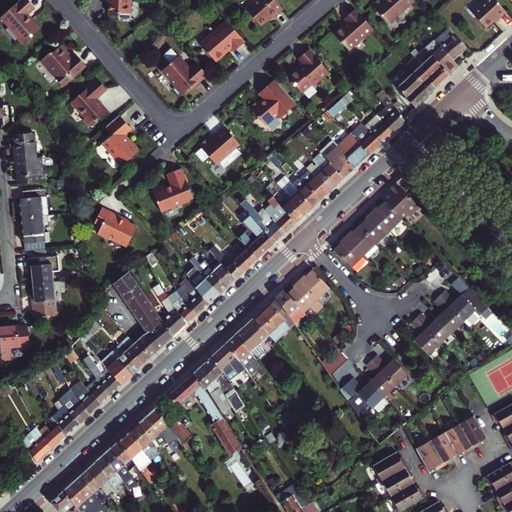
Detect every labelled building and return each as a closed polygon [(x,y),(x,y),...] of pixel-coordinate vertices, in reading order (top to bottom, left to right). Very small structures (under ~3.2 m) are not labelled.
[(28,0),(20,0),(1,18),(24,44),(41,29),(32,19),(31,20),(28,17),(29,16),(28,14),(35,7),(28,0)] [(109,0),(109,6),(108,16),(131,17),(132,0),(109,0)] [(273,17),(275,19),(284,10),(275,0),(255,0),(255,1),(256,3),(248,10),(262,26),(268,21),(273,17)] [(417,2),(415,0),(386,0),(386,1),(385,0),(381,0),(374,7),(390,26),(417,2)] [(486,28),(493,21),(498,17),(499,19),(506,12),(495,0),(482,0),(471,11),(486,28)] [(351,52),(376,31),(358,10),(346,20),(349,24),(336,35),(351,52)] [(236,53),(247,43),(228,22),(201,45),(217,63),(228,54),(227,53),(230,50),(231,51),(233,50),(236,53)] [(454,60),(468,47),(449,28),(435,41),(454,60)] [(459,67),(454,60),(435,41),(426,49),(450,75),(459,67)] [(39,62),(47,70),(48,69),(53,74),(53,76),(62,88),(86,66),(77,56),(71,62),(67,57),(69,55),(61,46),(52,54),(50,52),(39,62)] [(450,75),(426,49),(414,60),(421,67),(422,66),(431,75),(435,72),(444,81),(450,75)] [(306,66),(291,79),(305,95),(315,86),(316,88),(332,74),(312,51),(301,61),(306,66)] [(181,98),(191,89),(197,84),(198,86),(209,77),(198,64),(191,70),(180,57),(163,72),(177,87),(174,90),(181,98)] [(421,67),(414,60),(406,67),(413,75),(422,84),(426,80),(435,89),(444,81),(435,72),(431,75),(422,66),(421,67)] [(416,107),(435,89),(426,80),(422,84),(413,75),(398,89),(416,107)] [(84,120),(91,128),(109,112),(98,99),(108,90),(99,80),(72,104),(73,105),(73,107),(76,111),(78,111),(85,119),(84,120)] [(282,119),(299,105),(278,81),(262,95),(267,101),(264,105),(261,101),(253,109),(269,126),(280,116),(282,119)] [(407,122),(404,119),(384,90),(379,94),(387,105),(377,115),(394,133),(407,122)] [(348,96),(342,101),(347,107),(353,101),(348,96)] [(336,117),(347,107),(342,101),(331,112),(336,117)] [(112,133),(111,134),(101,142),(109,151),(111,150),(112,152),(117,158),(116,159),(122,166),(129,159),(132,160),(133,156),(141,149),(132,139),(129,139),(122,132),(130,126),(120,115),(105,128),(108,130),(109,129),(112,133)] [(382,145),(394,133),(377,115),(369,122),(373,126),(368,129),(382,145)] [(351,133),(351,134),(371,155),(382,145),(368,129),(365,126),(362,123),(351,133)] [(129,139),(132,139),(126,133),(132,128),(130,126),(122,132),(129,139)] [(214,142),(212,139),(203,147),(205,149),(212,158),(220,166),(223,164),(240,149),(243,146),(228,129),(214,142)] [(17,159),(38,157),(35,133),(15,135),(17,159)] [(371,155),(351,134),(341,143),(333,134),(330,137),(335,144),(336,144),(337,146),(356,169),(371,155)] [(345,179),(356,169),(337,146),(325,156),(345,179)] [(199,155),(206,163),(212,158),(205,149),(203,151),(199,155)] [(240,149),(223,164),(228,170),(245,155),(240,149)] [(345,179),(325,156),(322,153),(314,161),(317,164),(337,186),(345,179)] [(282,163),(274,154),(269,159),(277,167),(282,163)] [(38,157),(17,159),(20,184),(46,181),(45,175),(43,156),(38,157)] [(306,168),(310,165),(305,159),(301,163),(306,168)] [(302,173),(306,168),(301,163),(299,160),(294,164),(302,173)] [(309,171),(315,177),(319,173),(314,167),(311,164),(310,165),(306,168),(309,171)] [(315,177),(330,193),(337,186),(317,164),(314,167),(319,173),(315,177)] [(156,190),(166,213),(193,202),(193,200),(197,198),(185,169),(171,175),(176,186),(169,189),(167,184),(156,190)] [(309,171),(304,176),(310,182),(315,177),(309,171)] [(322,200),(330,193),(315,177),(310,182),(304,176),(302,178),(322,200)] [(413,186),(404,176),(401,179),(397,183),(407,193),(413,186)] [(322,200),(302,178),(299,181),(305,186),(299,192),(314,208),(322,200)] [(305,186),(299,181),(298,179),(292,184),(293,185),(299,192),(305,186)] [(421,207),(407,193),(397,183),(387,193),(391,196),(385,201),(403,220),(408,214),(411,217),(421,207)] [(266,189),(272,195),(275,198),(280,194),(288,202),(292,199),(286,192),(280,185),(275,189),(271,184),(266,189)] [(286,192),(292,199),(299,192),(293,185),(291,187),(286,192)] [(21,198),(23,217),(43,215),(41,196),(41,189),(24,191),(24,198),(21,198)] [(292,199),(306,215),(314,208),(299,192),(292,199)] [(391,196),(387,193),(382,198),(385,201),(391,196)] [(275,198),(297,223),(306,215),(292,199),(288,202),(280,194),(275,198)] [(286,233),(297,223),(275,198),(272,195),(267,199),(273,205),(277,210),(270,216),(286,233)] [(41,196),(43,215),(48,215),(51,214),(49,196),(41,196)] [(275,244),(286,233),(270,216),(266,211),(264,209),(259,214),(246,200),(241,204),(251,216),(275,244)] [(389,232),(403,220),(385,201),(377,209),(374,205),(368,210),(389,232)] [(266,211),(270,216),(277,210),(273,205),(266,211)] [(105,208),(104,209),(119,217),(120,216),(121,216),(122,217),(122,219),(122,220),(129,224),(130,222),(131,221),(105,208)] [(102,225),(104,226),(100,235),(110,240),(113,239),(129,247),(139,227),(130,222),(129,224),(122,220),(122,219),(122,217),(121,216),(120,216),(119,217),(104,209),(98,222),(102,225)] [(360,226),(377,244),(389,232),(368,210),(363,216),(366,219),(360,226)] [(28,243),(46,241),(51,241),(48,215),(43,215),(23,217),(24,236),(28,236),(28,243)] [(271,248),(275,244),(251,216),(243,223),(246,227),(252,233),(253,231),(260,238),(261,237),(271,248)] [(343,234),(364,256),(377,244),(360,226),(353,232),(349,228),(343,234)] [(245,232),(239,237),(244,243),(259,259),(271,248),(261,237),(260,238),(253,231),(252,233),(246,227),(243,230),(245,232)] [(352,268),(364,256),(343,234),(337,240),(341,243),(334,250),(352,268)] [(28,243),(29,251),(47,249),(46,241),(28,243)] [(246,261),(251,266),(259,259),(244,243),(236,250),(240,255),(238,257),(244,263),(246,261)] [(237,279),(251,266),(246,261),(244,263),(238,257),(240,255),(236,250),(226,258),(214,244),(209,249),(217,258),(237,279)] [(34,284),(55,282),(54,272),(62,271),(60,255),(44,257),(43,253),(34,254),(34,258),(30,258),(31,270),(33,270),(34,284)] [(147,257),(160,281),(165,276),(152,253),(147,257)] [(194,256),(190,260),(197,267),(198,268),(202,264),(194,256)] [(237,279),(217,258),(210,265),(229,286),(237,279)] [(197,267),(190,260),(185,264),(192,272),(197,267)] [(203,265),(202,264),(198,268),(200,271),(202,268),(204,270),(210,265),(206,261),(203,265)] [(221,293),(229,286),(210,265),(204,270),(202,268),(200,271),(221,293)] [(297,277),(319,299),(324,295),(331,287),(314,269),(307,276),(303,272),(297,277)] [(114,283),(120,291),(136,281),(129,271),(114,283)] [(199,292),(210,304),(221,293),(200,271),(190,280),(193,285),(199,292)] [(288,294),(305,312),(313,304),(319,310),(324,305),(319,299),(297,277),(292,282),(296,287),(288,294)] [(198,315),(210,304),(199,292),(193,285),(190,280),(178,291),(183,300),(188,305),(198,315)] [(120,291),(126,299),(142,289),(136,281),(120,291)] [(55,282),(34,284),(35,296),(33,297),(35,309),(36,308),(37,317),(58,315),(55,282)] [(461,295),(476,311),(481,316),(489,309),(469,288),(461,295)] [(126,299),(131,308),(147,297),(142,289),(126,299)] [(276,297),(294,322),(305,312),(288,294),(284,290),(276,297)] [(465,321),(476,311),(461,295),(456,301),(446,290),(440,295),(465,321)] [(174,337),(189,324),(179,313),(176,309),(172,303),(169,297),(167,294),(161,299),(171,314),(163,321),(174,337)] [(169,297),(172,303),(177,300),(174,294),(169,297)] [(319,299),(324,305),(329,300),(324,295),(319,299)] [(438,317),(453,333),(465,321),(440,295),(435,301),(445,311),(438,317)] [(131,308),(137,316),(152,305),(147,297),(131,308)] [(294,322),(276,297),(255,317),(270,334),(278,343),(297,326),(294,322)] [(183,300),(176,309),(179,313),(188,305),(183,300)] [(143,324),(158,313),(152,305),(137,316),(143,324)] [(189,324),(198,315),(188,305),(179,313),(189,324)] [(476,311),(465,321),(470,327),(481,316),(476,311)] [(143,324),(148,332),(155,326),(162,320),(158,313),(143,324)] [(416,318),(441,344),(453,333),(438,317),(432,323),(422,313),(416,318)] [(266,352),(258,344),(270,334),(255,317),(237,334),(250,348),(258,359),(266,352)] [(429,355),(441,344),(416,318),(411,323),(421,334),(414,340),(429,355)] [(155,326),(167,344),(174,337),(163,321),(162,320),(155,326)] [(90,330),(92,333),(101,325),(98,322),(90,330)] [(0,326),(0,330),(2,347),(3,358),(11,357),(10,347),(30,345),(29,326),(19,327),(18,325),(0,326)] [(159,352),(167,344),(155,326),(148,332),(147,334),(159,352)] [(132,340),(150,360),(157,353),(159,352),(147,334),(144,336),(140,340),(136,337),(132,340)] [(257,384),(268,373),(258,359),(250,348),(237,334),(226,344),(241,360),(247,369),(257,384)] [(142,368),(150,360),(132,340),(130,337),(124,343),(121,341),(118,343),(120,345),(142,368)] [(107,369),(109,371),(114,377),(123,385),(133,376),(121,363),(115,368),(94,344),(90,348),(96,356),(103,363),(105,366),(107,369)] [(247,369),(241,360),(226,344),(212,357),(223,370),(230,381),(247,369)] [(111,353),(121,363),(133,376),(142,368),(120,345),(111,353)] [(320,361),(329,373),(346,359),(337,348),(320,361)] [(114,377),(109,371),(107,373),(106,371),(103,373),(93,360),(94,359),(90,355),(85,359),(98,378),(97,378),(102,385),(113,394),(123,385),(114,377)] [(372,360),(397,385),(408,374),(394,359),(388,365),(377,355),(372,360)] [(212,357),(204,364),(232,406),(236,412),(246,406),(230,381),(223,370),(212,357)] [(385,396),(397,385),(372,360),(367,365),(377,375),(370,382),(385,396)] [(196,372),(195,373),(206,389),(207,389),(208,388),(223,412),(232,406),(204,364),(196,372)] [(74,392),(72,388),(60,368),(55,371),(63,386),(64,385),(65,387),(66,386),(70,394),(74,392)] [(93,379),(96,377),(91,370),(86,373),(93,379)] [(243,447),(206,389),(195,373),(171,396),(180,406),(196,390),(216,422),(213,425),(232,455),(243,447)] [(91,414),(102,404),(91,395),(87,388),(82,381),(78,376),(74,379),(77,383),(72,388),(74,392),(74,393),(78,399),(91,414)] [(373,408),(385,396),(370,382),(364,388),(353,377),(341,389),(347,397),(355,409),(357,408),(363,413),(370,406),(373,408)] [(91,395),(102,404),(113,394),(102,385),(97,378),(87,388),(91,395)] [(40,394),(33,379),(28,381),(35,396),(40,394)] [(80,424),(91,414),(78,399),(74,393),(63,404),(66,410),(71,415),(80,424)] [(511,407),(495,417),(499,424),(501,423),(505,429),(511,424),(511,407)] [(156,439),(161,446),(167,441),(170,445),(179,439),(170,424),(158,408),(141,423),(153,441),(156,439)] [(59,425),(67,437),(80,424),(71,415),(59,425)] [(483,441),(490,437),(477,415),(465,422),(463,419),(460,421),(476,449),(484,444),(483,441)] [(179,418),(170,424),(179,439),(185,446),(194,440),(179,418)] [(38,463),(53,450),(45,438),(43,433),(34,440),(16,419),(13,421),(27,447),(28,447),(32,451),(38,463)] [(476,449),(460,421),(456,423),(458,426),(447,432),(460,454),(466,450),(468,453),(476,449)] [(153,441),(141,423),(132,432),(151,460),(162,453),(153,441)] [(67,437),(59,425),(53,431),(45,438),(53,450),(67,437)] [(49,426),(42,432),(43,433),(45,438),(53,431),(49,426)] [(142,472),(153,462),(151,460),(132,432),(121,442),(139,468),(142,472)] [(432,437),(434,441),(448,464),(455,460),(454,458),(460,454),(447,432),(438,437),(436,434),(432,437)] [(430,442),(421,447),(433,470),(439,466),(441,468),(448,464),(434,441),(432,437),(429,439),(430,442)] [(121,442),(113,449),(131,475),(138,485),(143,482),(135,471),(139,468),(121,442)] [(113,449),(105,456),(117,473),(124,482),(130,491),(134,488),(138,485),(131,475),(113,449)] [(382,480),(410,464),(405,455),(403,456),(400,450),(376,463),(383,475),(380,477),(382,480)] [(117,473),(105,456),(98,462),(110,480),(117,473)] [(108,482),(110,480),(98,462),(90,470),(102,487),(108,482)] [(394,493),(417,480),(413,474),(415,473),(410,464),(382,480),(384,484),(380,487),(386,497),(394,493)] [(498,491),(511,483),(511,464),(487,478),(492,487),(494,485),(498,491)] [(82,477),(94,494),(102,487),(90,470),(82,477)] [(110,480),(112,484),(115,488),(120,486),(124,482),(117,473),(110,480)] [(94,494),(82,477),(74,484),(86,501),(94,494)] [(417,480),(394,493),(400,505),(397,507),(399,511),(428,495),(422,485),(420,486),(417,480)] [(503,507),(511,501),(511,483),(498,491),(501,497),(498,498),(503,507)] [(79,508),(86,501),(74,484),(67,491),(79,508)] [(115,488),(119,493),(122,498),(126,495),(120,486),(115,488)] [(289,511),(296,511),(307,505),(310,504),(300,490),(293,495),(291,491),(289,493),(287,489),(279,495),(289,511)] [(53,504),(59,511),(60,511),(62,510),(64,511),(68,511),(70,511),(81,511),(79,508),(67,491),(53,504)] [(94,494),(86,501),(93,511),(102,511),(107,508),(94,494)] [(450,511),(447,505),(444,507),(440,500),(433,504),(418,511),(450,511)] [(93,511),(86,501),(79,508),(81,511),(93,511)] [(511,511),(511,501),(503,507),(505,511),(511,511)]
